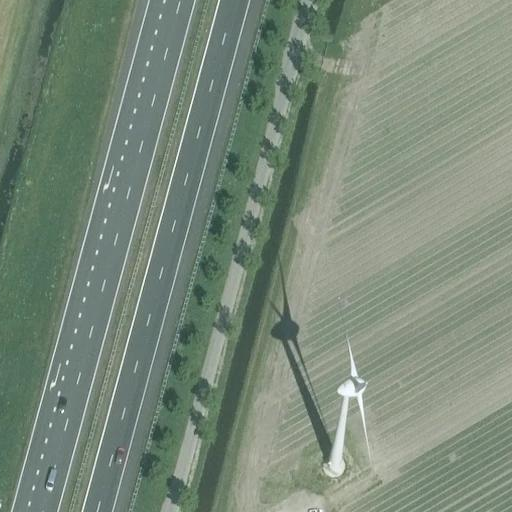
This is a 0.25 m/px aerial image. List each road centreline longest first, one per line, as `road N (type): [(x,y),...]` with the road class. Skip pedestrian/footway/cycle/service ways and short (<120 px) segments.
road 1 (unclassified): [(171,511),(308,0)]
road 2 (motorway): [(179,0),(42,511)]
road 3 (motorway): [(96,511),(233,0)]
